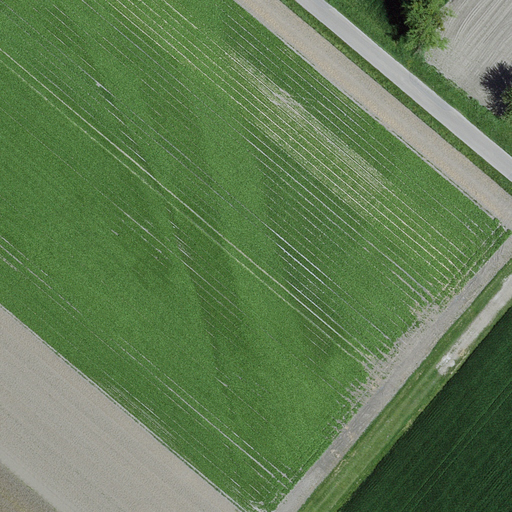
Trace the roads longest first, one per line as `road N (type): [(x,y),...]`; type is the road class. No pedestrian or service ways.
road 1 (track): [(511,289),(318,511)]
road 2 (unclassified): [(322,0),(511,155)]
